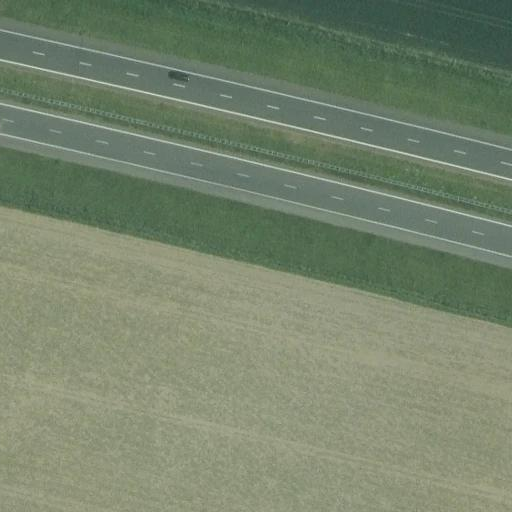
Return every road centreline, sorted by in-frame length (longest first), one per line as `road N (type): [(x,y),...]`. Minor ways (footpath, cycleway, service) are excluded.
road 1 (motorway): [(511,166),(0,46)]
road 2 (motorway): [(0,121),(511,241)]
